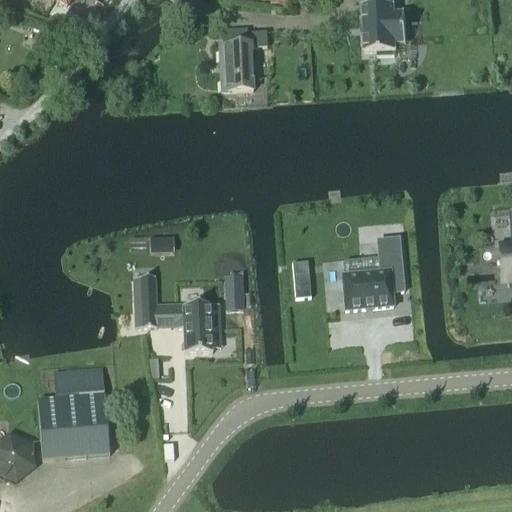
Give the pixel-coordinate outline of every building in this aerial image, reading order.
[(56,0),(55,3),(66,10),(71,0),(56,0)] [(270,0),(269,8),(282,10),(284,0),(270,0)] [(392,8),(392,3),(374,4),(374,9),(361,9),(363,56),(376,56),(376,61),(395,60),(394,55),(396,55),(396,48),(405,48),(404,15),(395,16),(394,8),(392,8)] [(47,27),(39,49),(61,58),(70,36),(47,27)] [(252,95),(249,52),(266,51),(265,36),(244,37),(245,48),(218,50),(220,97),(252,95)] [(149,241),(149,256),(162,255),(162,241),(149,241)] [(403,296),(398,242),(376,244),(379,276),(341,280),(344,316),(392,311),(391,297),(403,296)] [(511,247),(510,247),(497,248),(498,249),(500,249),(502,284),(511,283),(511,247)] [(308,277),(292,278),(295,303),(310,301),(308,277)] [(154,280),(132,281),(134,331),(155,330),(175,330),(175,333),(183,333),(184,357),(212,356),(211,352),(211,339),(219,339),(218,308),(155,310),(154,280)] [(41,464),(108,459),(101,374),(52,377),(54,403),(36,404),(41,464)]
